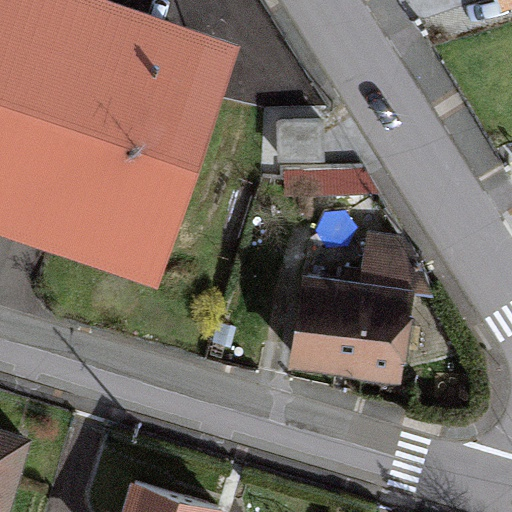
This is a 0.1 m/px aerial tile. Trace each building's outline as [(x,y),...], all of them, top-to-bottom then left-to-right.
[(213,73),(0,0),(0,170),(161,226),(213,73)] [(307,113),(264,114),(266,150),(308,150),(307,113)] [(358,163),(302,165),(303,211),(358,209),(358,163)] [(340,276),(306,270),(293,354),(396,370),(409,286),(425,289),(427,274),(413,248),(363,240),(359,266),(342,264),(340,276)] [(22,435),(0,428),(0,507),(1,507),(22,435)] [(215,511),(218,504),(134,478),(124,511),(215,511)]
